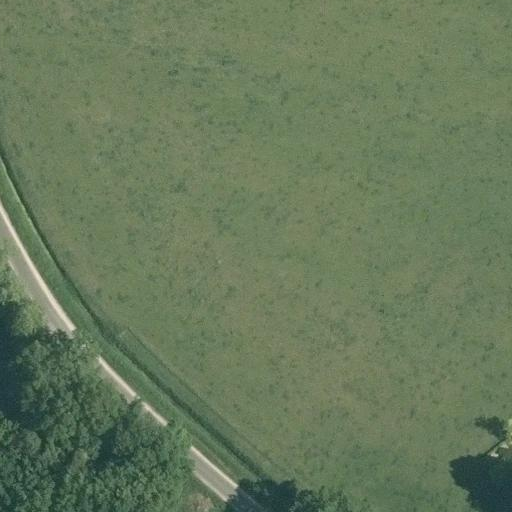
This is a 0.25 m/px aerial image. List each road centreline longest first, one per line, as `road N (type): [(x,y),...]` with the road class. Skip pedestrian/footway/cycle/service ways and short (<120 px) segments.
road 1 (unclassified): [(248,511),(95,370),(62,330),(0,221)]
road 2 (unknown): [(62,330),(1,481)]
